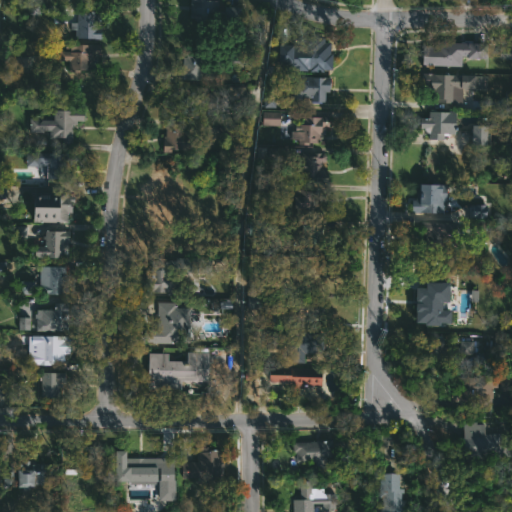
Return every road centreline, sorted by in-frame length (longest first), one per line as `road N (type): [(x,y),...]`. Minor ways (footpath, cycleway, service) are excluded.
road 1 (residential): [(453,511),(413,419),(375,372),(384,0)]
road 2 (residential): [(109,423),(112,181),(141,73),(145,0)]
road 3 (residential): [(394,394),(357,418),(0,423)]
road 4 (residential): [(511,21),(342,17),(279,0)]
